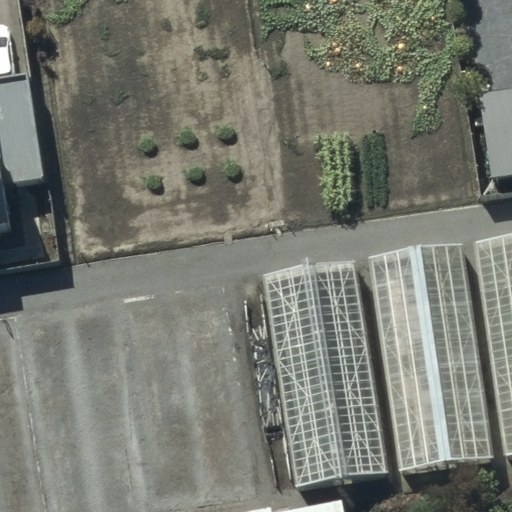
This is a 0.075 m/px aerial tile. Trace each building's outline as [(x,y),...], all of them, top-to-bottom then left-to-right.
[(39,187),(22,84),(0,87),(0,231),(10,230),(3,193),(39,187)] [(511,85),(482,90),(493,174),(511,171),(511,85)] [(511,235),(476,240),(504,452),(511,451),(511,235)] [(403,469),(492,455),(461,242),(373,253),(403,469)] [(355,259),(266,275),(298,483),(387,471),(355,259)] [(224,278),(0,313),(0,511),(154,511),(154,507),(258,490),(224,278)] [(275,505),(235,511),(346,511),(344,498),(276,510),(275,505)]
